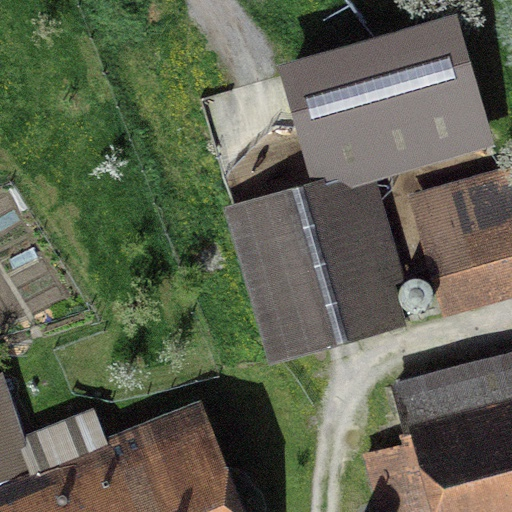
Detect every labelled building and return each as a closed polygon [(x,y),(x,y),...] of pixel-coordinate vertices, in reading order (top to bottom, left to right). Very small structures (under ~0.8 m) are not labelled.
[(445,28),(290,71),(320,181),(353,172),(475,138),(445,28)] [(393,318),(353,172),(320,181),(233,205),(273,351),(393,318)] [(511,284),(511,179),(418,204),(444,302),(511,284)] [(0,478),(22,471),(0,405),(0,478)] [(231,511),(199,433),(7,511),(231,511)] [(511,511),(511,444),(417,469),(427,511),(511,511)]
